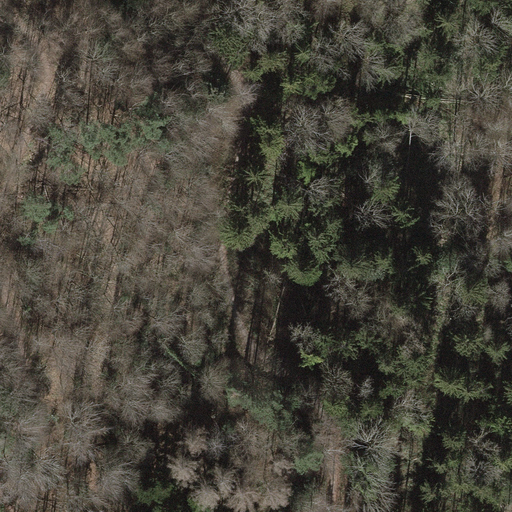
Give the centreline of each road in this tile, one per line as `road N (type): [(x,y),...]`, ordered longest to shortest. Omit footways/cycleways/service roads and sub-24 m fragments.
road 1 (track): [(197,0),(247,112),(219,247),(229,314),(270,365),(308,385),(327,414),(330,511)]
road 2 (track): [(412,511),(435,323),(455,0)]
